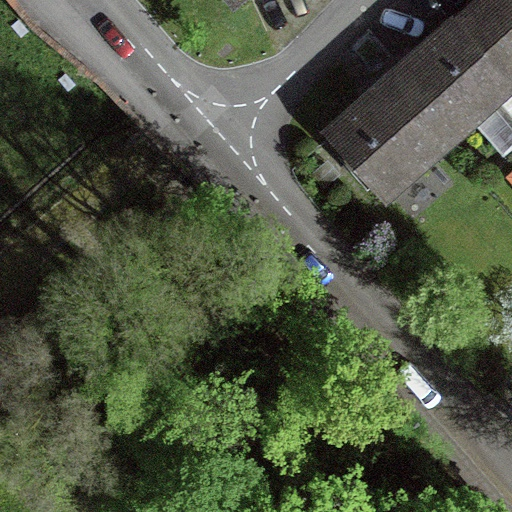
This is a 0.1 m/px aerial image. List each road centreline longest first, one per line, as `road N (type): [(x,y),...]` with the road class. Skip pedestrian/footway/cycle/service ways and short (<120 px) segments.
road 1 (residential): [(230,135),(511,463)]
road 2 (residential): [(230,135),(368,0)]
road 3 (residential): [(107,0),(230,135)]
